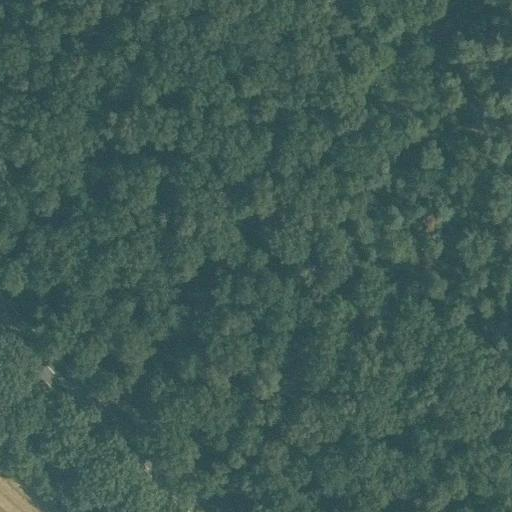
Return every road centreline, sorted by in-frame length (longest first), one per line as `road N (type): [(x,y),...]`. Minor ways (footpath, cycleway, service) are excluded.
road 1 (track): [(129,404),(232,243),(426,0)]
road 2 (primary): [(188,511),(0,313)]
